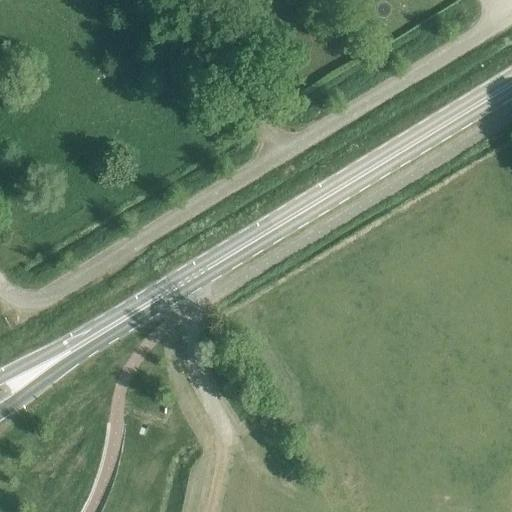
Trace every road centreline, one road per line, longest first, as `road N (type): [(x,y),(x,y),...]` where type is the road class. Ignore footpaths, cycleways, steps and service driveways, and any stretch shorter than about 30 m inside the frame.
road 1 (unclassified): [(5,291),(37,301),(511,14)]
road 2 (tertiary): [(60,356),(511,83)]
road 3 (track): [(282,153),(191,0)]
